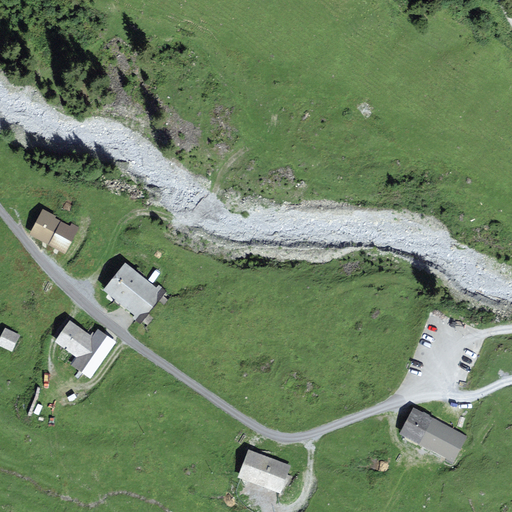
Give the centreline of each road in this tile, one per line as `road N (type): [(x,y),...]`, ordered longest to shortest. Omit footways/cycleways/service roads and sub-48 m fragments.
road 1 (tertiary): [(0,214),(82,307),(275,439),(303,438),(432,394)]
road 2 (track): [(511,380),(468,396),(432,394),(480,332),(511,329)]
